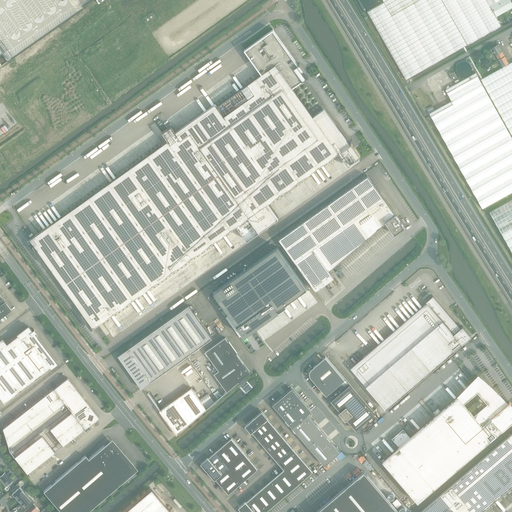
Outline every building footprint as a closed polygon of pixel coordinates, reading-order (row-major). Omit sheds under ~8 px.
[(0,0),(0,63),(1,63),(7,59),(8,61),(12,58),(11,56),(77,10),(83,6),(82,4),(87,0),(0,0)] [(382,0),(384,1),(383,2),(367,11),(367,12),(391,54),(405,79),(502,25),(497,16),(490,5),(499,0),(382,0)] [(499,0),(490,5),(497,16),(511,7),(511,4),(509,0),(499,0)] [(34,236),(31,239),(34,244),(33,245),(36,249),(38,248),(50,267),(94,327),(98,324),(109,316),(110,315),(129,302),(130,301),(168,274),(169,274),(190,258),(191,258),(211,244),(212,243),(225,233),(226,232),(236,225),(247,240),(248,240),(278,218),(267,203),(339,152),(347,164),(360,155),(356,149),(355,147),(354,147),(351,149),(351,148),(351,147),(351,146),(350,145),(349,146),(336,127),(323,110),(313,117),(292,88),(302,81),(302,80),(309,76),(304,69),(300,63),(298,65),(273,30),(248,47),(245,50),(248,54),(262,74),(248,83),(244,86),(190,125),(189,126),(177,134),(177,133),(175,131),(171,125),(171,126),(167,128),(162,132),(167,140),(168,141),(163,144),(38,233),(34,236)] [(498,45),(490,50),(492,53),(494,52),(502,67),(508,63),(498,45)] [(508,64),(481,79),(511,135),(511,199),(489,212),(511,252),(511,61),(511,62),(508,64)] [(432,106),(427,109),(429,113),(432,119),(485,89),(475,73),(452,85),(450,87),(445,89),(452,101),(440,107),(435,110),(432,106)] [(511,138),(485,89),(432,119),(482,208),(511,191),(511,138)] [(0,134),(12,128),(9,123),(0,128),(0,134)] [(279,238),(279,239),(316,290),(334,277),(329,271),(386,223),(391,230),(392,230),(394,233),(400,229),(401,229),(403,228),(404,227),(403,227),(404,226),(368,175),(367,176),(279,238)] [(248,267),(213,292),(237,325),(244,335),(245,335),(248,332),(252,329),(253,329),(252,327),(307,288),(277,246),(248,267)] [(0,295),(0,316),(10,309),(0,295)] [(388,336),(351,368),(386,409),(454,350),(452,348),(460,341),(462,344),(471,336),(462,326),(460,328),(433,296),(426,301),(427,303),(388,336)] [(145,336),(118,355),(142,388),(212,338),(210,336),(201,323),(196,316),(188,305),(145,336)] [(2,338),(0,339),(0,397),(4,402),(56,362),(44,346),(36,336),(34,333),(36,332),(33,329),(32,330),(29,326),(24,330),(23,329),(16,334),(17,335),(16,336),(6,344),(2,338)] [(225,337),(205,351),(219,370),(239,356),(225,337)] [(219,371),(214,374),(226,391),(226,392),(244,377),(248,374),(250,372),(249,371),(248,369),(239,356),(219,370),(219,371)] [(310,372),(310,374),(310,376),(311,377),(311,378),(316,384),(335,368),(325,357),(313,367),(313,368),(312,369),(311,370),(310,372)] [(335,368),(316,384),(319,387),(320,387),(327,395),(328,394),(345,379),(335,368)] [(69,376),(5,427),(13,447),(69,403),(74,408),(18,454),(31,472),(101,416),(69,376)] [(384,459),(383,460),(418,501),(511,420),(511,403),(509,401),(503,406),(479,378),(472,384),(441,410),(438,407),(433,411),(436,415),(410,437),(403,428),(392,438),(399,446),(384,459)] [(349,385),(331,400),(356,430),(374,414),(349,385)] [(191,388),(160,410),(177,434),(187,425),(206,409),(203,404),(199,399),(191,388)] [(291,389),(273,404),(325,465),(340,452),(308,414),(312,411),(293,389),(291,389)] [(208,393),(199,399),(203,404),(211,398),(208,393)] [(262,412),(254,418),(266,432),(273,426),(262,412)] [(248,424),(246,425),(248,427),(258,439),(266,432),(254,418),(248,424)] [(273,426),(266,432),(272,440),(280,433),(273,426)] [(266,432),(258,439),(264,446),(272,440),(266,432)] [(481,511),(511,485),(511,432),(440,494),(419,511),(481,511)] [(280,433),(272,440),(279,448),(286,441),(280,433)] [(231,438),(223,445),(237,460),(244,453),(231,438)] [(272,440),(264,446),(271,454),(279,448),(272,440)] [(286,441),(279,448),(285,455),(293,449),(286,441)] [(104,445),(89,458),(114,488),(125,479),(123,477),(134,468),(111,442),(106,447),(104,445)] [(223,445),(216,451),(223,459),(229,466),(237,460),(223,445)] [(279,448),(271,454),(277,462),(285,455),(279,448)] [(285,455),(277,462),(284,469),(299,456),(293,449),(285,455)] [(216,451),(202,463),(209,471),(223,459),(216,451)] [(237,460),(229,466),(235,474),(248,463),(251,461),(248,457),(244,453),(237,460)] [(85,455),(64,473),(92,507),(114,488),(89,458),(88,459),(85,455)] [(299,456),(284,469),(290,477),(306,464),(299,456)] [(223,459),(209,471),(215,478),(229,466),(223,459)] [(248,463),(235,474),(242,482),(248,477),(257,469),(251,461),(248,463)] [(306,464),(290,477),(297,485),(312,471),(306,464)] [(229,466),(215,478),(222,486),(235,474),(229,466)] [(284,469),(276,476),(289,491),(297,485),(290,477),(284,469)] [(399,511),(364,471),(315,511),(399,511)] [(4,473),(0,476),(0,481),(5,487),(12,481),(4,473)] [(64,473),(43,491),(60,511),(86,511),(92,507),(64,473)] [(235,474),(222,486),(228,494),(242,482),(235,474)] [(276,476),(269,482),(282,498),(289,491),(276,476)] [(269,482),(261,489),(274,504),(282,498),(269,482)] [(19,488),(12,494),(25,509),(22,511),(36,511),(39,510),(33,503),(34,502),(31,498),(30,498),(25,492),(24,493),(19,488)] [(152,489),(124,511),(171,511),(170,510),(152,489)] [(261,489),(253,495),(267,510),(274,504),(261,489)] [(248,500),(240,507),(243,511),(264,511),(267,510),(253,495),(248,500)] [(402,504),(397,498),(392,503),(397,508),(402,504)]
